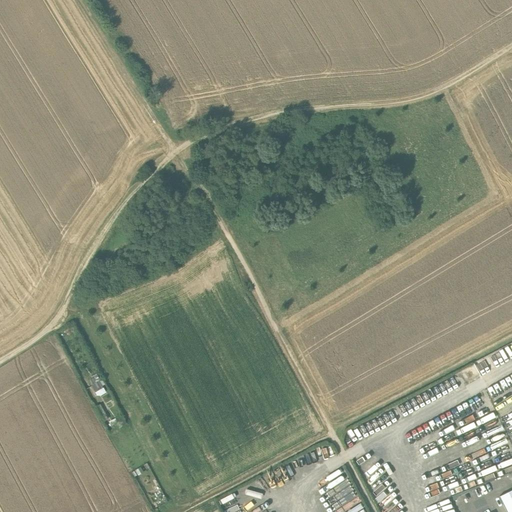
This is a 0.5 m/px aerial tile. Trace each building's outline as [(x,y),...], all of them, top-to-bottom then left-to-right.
[(329,475),(335,485),(349,477),(343,467),(329,475)] [(347,505),(361,498),(356,488),(342,496),(347,505)] [(330,490),(314,498),(317,504),(333,495),(330,490)] [(511,511),(511,490),(499,497),(505,511),(511,511)] [(328,511),(350,511),(360,506),(358,502),(346,509),(342,504),(328,511)]
